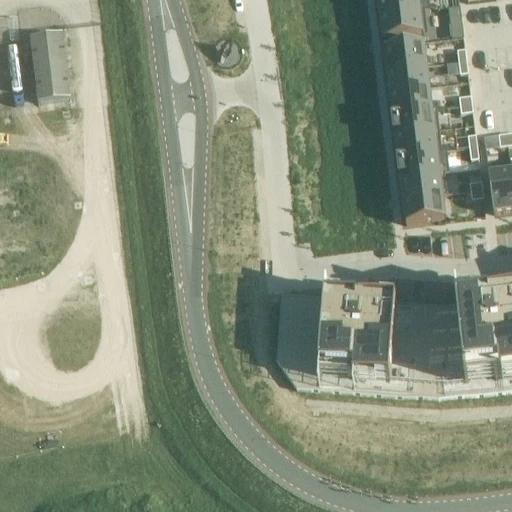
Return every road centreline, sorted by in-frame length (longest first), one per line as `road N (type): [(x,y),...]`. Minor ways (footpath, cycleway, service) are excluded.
road 1 (tertiary): [(511,502),(419,511),(371,506),(306,485),(267,456),(239,429),(208,378),(193,330),(181,207)]
road 2 (residential): [(273,95),(285,251),(455,269),(511,261)]
